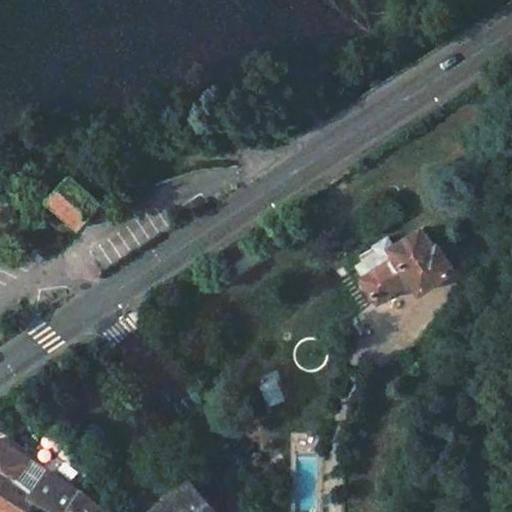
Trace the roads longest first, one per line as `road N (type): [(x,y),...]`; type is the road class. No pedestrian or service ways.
road 1 (primary): [(511,29),(90,302)]
road 2 (residential): [(240,511),(226,466),(196,416),(90,302)]
road 3 (track): [(213,149),(50,159),(0,200)]
road 4 (track): [(386,323),(330,511)]
